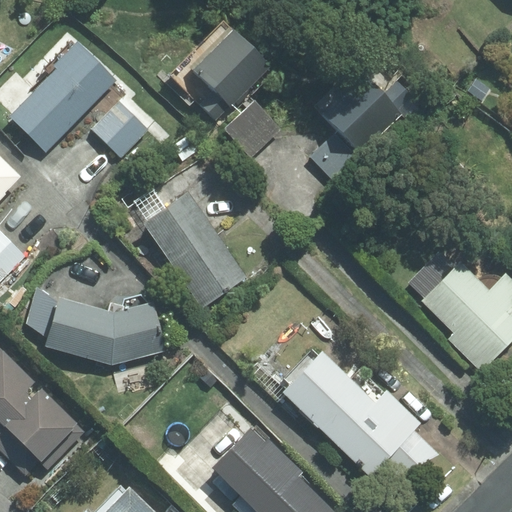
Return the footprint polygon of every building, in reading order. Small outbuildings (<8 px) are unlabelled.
[(276,65),(238,25),(197,63),(218,86),(203,100),(219,118),(233,105),(276,65)] [(81,40),(9,112),(47,150),(119,78),(81,40)] [(309,155),(333,180),(360,154),(354,148),(397,107),(408,119),(425,102),(414,91),(372,47),(312,105),(336,130),(309,155)] [(494,88),(474,71),(463,85),(482,102),(494,88)] [(285,125),(257,97),(225,127),(253,155),(285,125)] [(122,99),(93,127),(122,156),(150,128),(122,99)] [(0,149),(0,200),(9,192),(7,190),(24,173),(0,149)] [(191,189),(146,219),(205,305),(250,275),(191,189)] [(0,226),(0,280),(27,255),(0,226)] [(448,337),(482,370),(511,339),(511,274),(508,270),(492,286),(463,257),(458,262),(443,246),(408,282),(456,329),(448,337)] [(50,336),(48,343),(113,363),(166,350),(157,298),(127,306),(127,302),(113,298),(111,307),(61,293),(61,299),(38,284),(29,321),(50,336)] [(0,447),(27,474),(81,418),(45,384),(36,393),(29,386),(38,377),(0,341),(0,447)] [(326,349),(286,388),(372,474),(384,462),(398,475),(440,452),(415,429),(422,422),(389,388),(377,400),(326,349)] [(253,425),(215,463),(263,511),(339,511),(301,474),(306,469),(271,434),(266,439),(253,425)] [(90,506),(84,511),(161,511),(127,478),(94,510),(90,506)]
